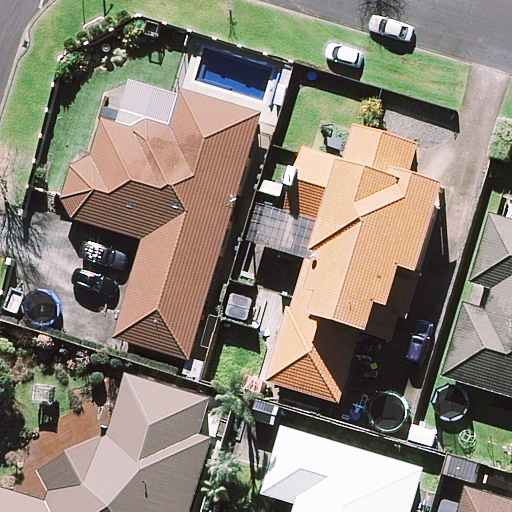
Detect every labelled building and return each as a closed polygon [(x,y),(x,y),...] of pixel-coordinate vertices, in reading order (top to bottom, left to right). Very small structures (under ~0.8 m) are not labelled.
[(262,118),(182,94),(170,135),(136,124),(133,132),(98,121),(68,219),(145,242),(115,339),(187,361),(262,118)] [(321,120),(311,152),(302,149),(283,214),(266,208),(254,246),(304,261),(267,384),(338,406),(369,307),(387,312),(399,271),(415,276),(442,190),(407,179),(416,149),(321,120)] [(511,223),(491,217),(443,379),(511,399),(511,223)] [(259,345),(224,338),(217,373),(252,380),(259,345)] [(53,487),(48,504),(15,494),(0,489),(0,511),(191,511),(214,438),(200,434),(210,401),(125,375),(93,481),(88,498),(53,487)] [(410,511),(422,473),(284,431),(264,496),(298,506),(296,511),(410,511)] [(511,511),(511,505),(466,492),(460,511),(511,511)]
